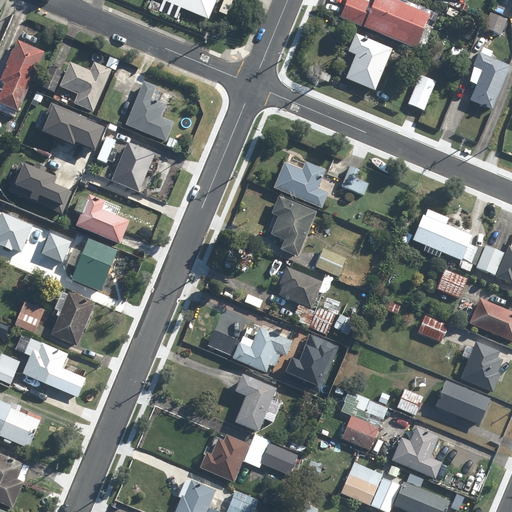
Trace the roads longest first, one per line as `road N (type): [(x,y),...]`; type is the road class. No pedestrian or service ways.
road 1 (residential): [(75,511),(253,84)]
road 2 (residential): [(253,84),(511,192)]
road 3 (residential): [(54,0),(253,84)]
